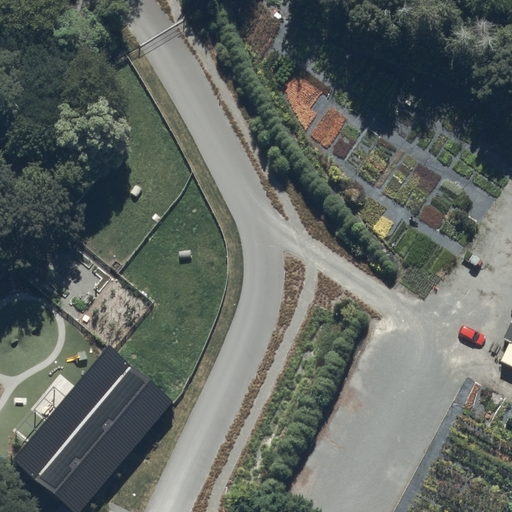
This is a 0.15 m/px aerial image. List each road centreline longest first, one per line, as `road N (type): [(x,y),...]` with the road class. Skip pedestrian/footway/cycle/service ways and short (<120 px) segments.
road 1 (unknown): [(134,0),(213,140),(239,210),(250,273),(249,306),(223,378),(148,511)]
road 2 (unknown): [(62,0),(0,166)]
